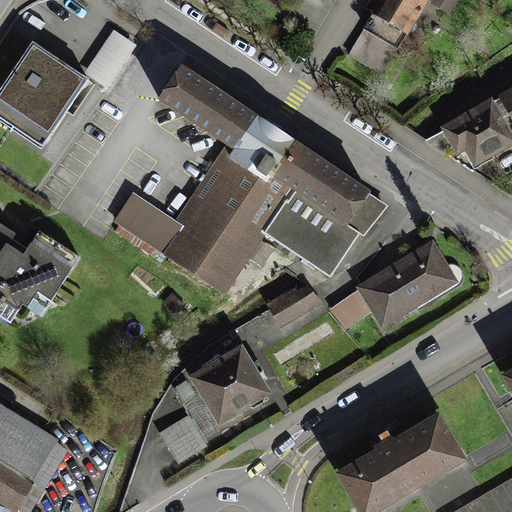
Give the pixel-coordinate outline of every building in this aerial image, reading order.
[(442,0),(403,0),(394,18),(423,34),(442,0)] [(90,89),(27,47),(0,88),(0,121),(48,153),(90,89)] [(394,197),(207,70),(185,102),(372,229),(394,197)] [(511,155),(511,105),(508,99),(458,130),(484,173),(511,155)] [(291,201),(220,157),(181,220),(139,194),(119,225),(232,295),(291,201)] [(341,276),(367,235),(301,194),(275,235),(341,276)] [(30,238),(0,217),(0,281),(1,282),(30,238)] [(30,238),(1,282),(0,283),(0,290),(41,318),(59,293),(70,301),(96,262),(40,224),(30,238)] [(463,284),(439,244),(362,292),(387,331),(463,284)] [(288,394),(258,346),(204,379),(235,427),(288,394)] [(33,511),(72,442),(0,402),(0,500),(20,511),(33,511)] [(444,417),(343,474),(364,511),(382,511),(470,463),(444,417)]
